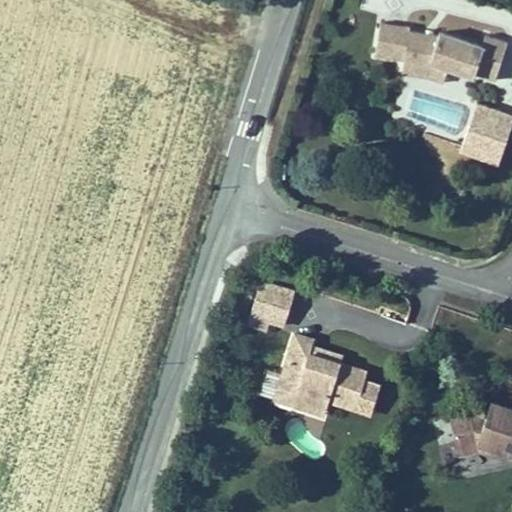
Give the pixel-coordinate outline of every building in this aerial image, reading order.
[(409,25),(379,22),(376,54),(404,57),(403,72),(425,74),(443,80),(447,66),(471,74),(472,69),(494,77),(498,67),(506,41),(486,34),(483,42),(440,28),(438,33),(409,30),(409,25)] [(496,160),(511,113),(511,110),(476,99),(460,148),(496,160)] [(269,318),(284,322),(295,289),(261,279),(251,312),(269,318)] [(269,318),(251,312),(248,322),(266,327),(269,318)] [(341,357),(310,348),(312,342),(314,336),(293,330),(278,381),(296,387),(294,393),(326,403),(327,400),(370,413),(379,380),(363,376),(366,367),(340,360),(341,357)] [(310,348),(341,357),(343,351),(312,342),(310,348)] [(273,397),(323,411),(326,403),(294,393),(296,387),(278,381),(273,397)] [(465,402),(447,408),(456,440),(480,434),(494,438),(511,444),(511,403),(491,396),(486,409),(465,402)] [(480,434),(456,440),(458,449),(477,442),(491,447),(494,438),(480,434)]
